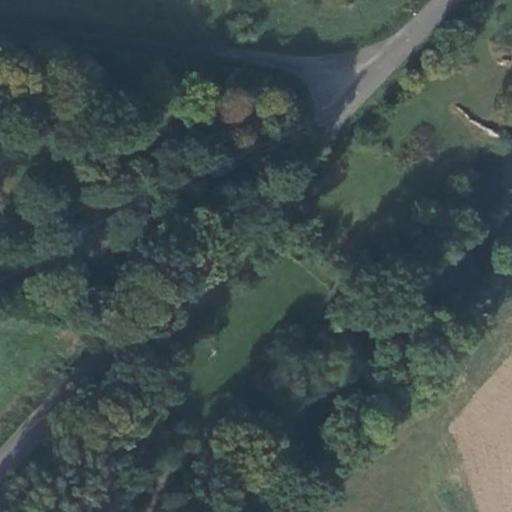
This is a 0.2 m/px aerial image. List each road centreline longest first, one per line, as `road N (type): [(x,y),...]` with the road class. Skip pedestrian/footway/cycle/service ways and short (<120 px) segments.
road 1 (unclassified): [(370,66),(0,481)]
road 2 (unclassified): [(370,66),(0,29)]
